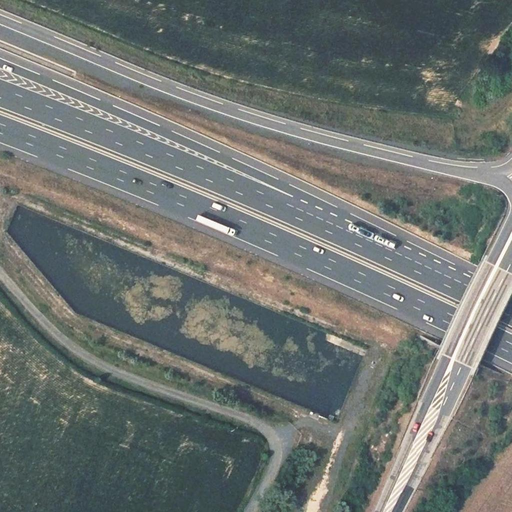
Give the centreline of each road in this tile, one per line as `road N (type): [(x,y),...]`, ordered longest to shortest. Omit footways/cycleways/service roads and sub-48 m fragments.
road 1 (motorway): [(0,124),(511,348)]
road 2 (motorway): [(484,173),(235,112),(0,18)]
road 3 (unclassified): [(250,511),(275,463),(271,437),(68,347),(0,274)]
road 4 (motorway): [(286,206),(0,64)]
road 5 (secondary): [(511,222),(379,511)]
road 6 (motorway): [(286,206),(0,92)]
road 7 (secondary): [(396,511),(511,273)]
road 8 (motorway): [(511,309),(286,206)]
